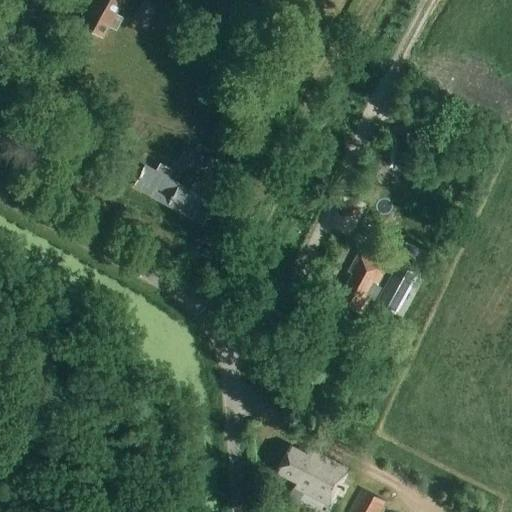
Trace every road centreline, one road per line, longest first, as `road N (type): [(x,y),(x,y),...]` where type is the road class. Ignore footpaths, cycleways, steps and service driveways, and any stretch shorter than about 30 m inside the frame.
road 1 (unclassified): [(239,511),(228,359),(203,311),(164,280),(0,191)]
road 2 (track): [(228,359),(287,293),(430,0)]
